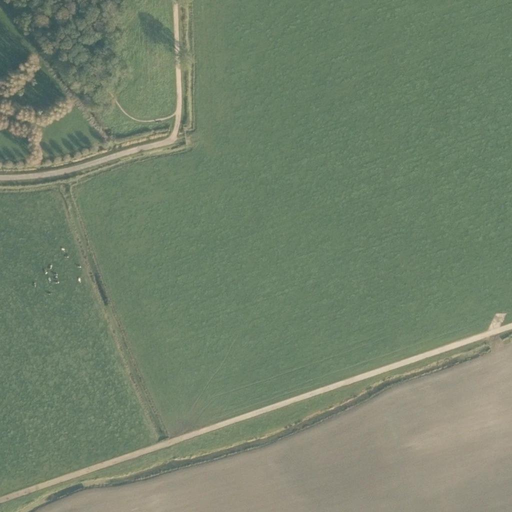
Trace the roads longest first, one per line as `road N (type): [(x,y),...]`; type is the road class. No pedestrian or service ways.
road 1 (track): [(511,327),(0,500)]
road 2 (unclassified): [(172,140),(71,169),(0,178)]
